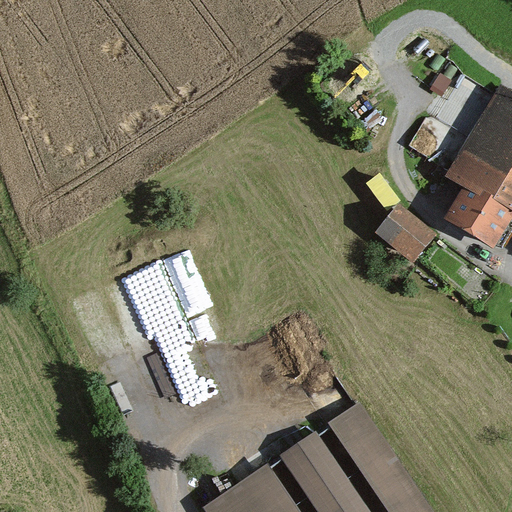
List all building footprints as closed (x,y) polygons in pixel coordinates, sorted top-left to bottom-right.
[(342,85),(354,106),(383,88),(371,68),(342,85)] [(456,188),(436,220),(483,249),(504,215),(511,219),(511,104),(492,92),(440,178),(456,188)] [(388,206),(366,236),(403,264),(426,234),(388,206)] [(120,279),(173,410),(195,401),(142,270),(120,279)] [(143,456),(163,449),(106,280),(74,291),(111,399),(123,395),(143,456)] [(425,511),(357,410),(202,511),(425,511)]
